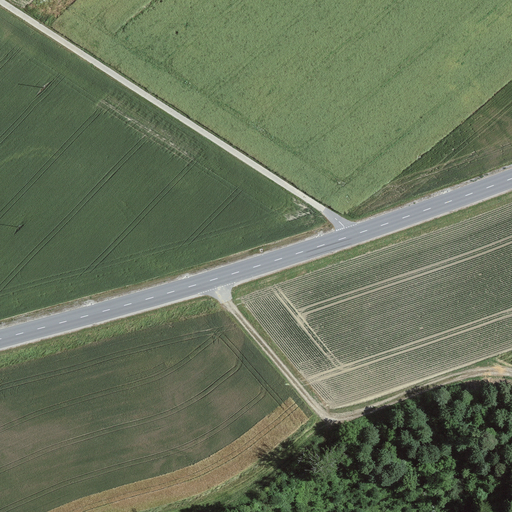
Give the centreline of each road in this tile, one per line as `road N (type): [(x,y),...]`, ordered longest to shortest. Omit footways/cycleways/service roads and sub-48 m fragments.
road 1 (secondary): [(0,338),(209,281),(511,177)]
road 2 (track): [(349,236),(340,221),(0,0)]
road 3 (track): [(209,281),(325,416),(352,415),(444,381),(511,375)]
